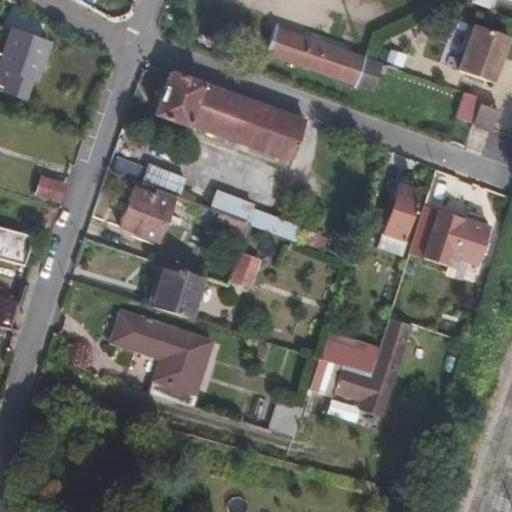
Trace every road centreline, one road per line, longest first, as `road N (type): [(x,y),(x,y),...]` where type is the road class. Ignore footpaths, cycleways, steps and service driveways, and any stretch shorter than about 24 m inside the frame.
road 1 (residential): [(136,40),(0,451)]
road 2 (residential): [(136,40),(497,179)]
